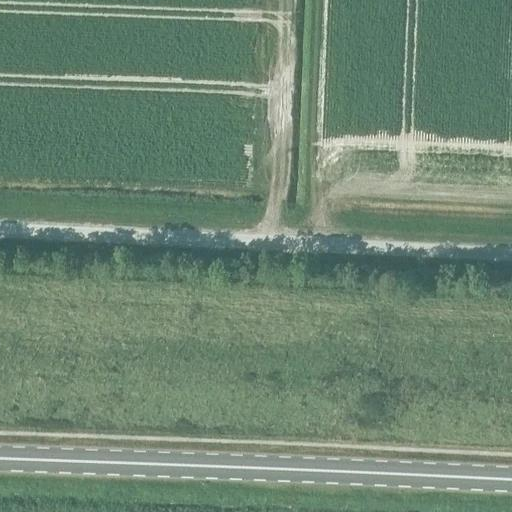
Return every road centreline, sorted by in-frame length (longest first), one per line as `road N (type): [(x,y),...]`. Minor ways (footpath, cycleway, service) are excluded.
road 1 (unclassified): [(511,251),(0,225)]
road 2 (primary): [(511,481),(0,458)]
